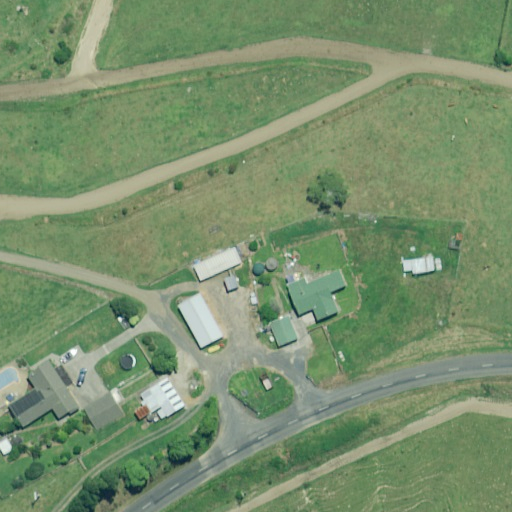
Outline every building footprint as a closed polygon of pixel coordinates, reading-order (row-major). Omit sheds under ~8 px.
[(284,244),(271,247),(273,256),(286,253),(284,244)] [(243,263),(236,248),(195,266),(202,281),(243,263)] [(435,272),(434,258),(413,260),(414,274),(435,272)] [(239,279),(236,270),(224,276),(227,284),(239,279)] [(285,278),(289,286),(300,314),(315,309),(319,320),(339,312),(331,293),(345,287),(339,271),(308,284),(306,280),(302,271),(285,278)] [(224,337),(202,295),(180,306),(202,348),(224,337)] [(299,339),(290,318),(271,325),(280,347),(299,339)] [(79,407),(51,363),(29,376),(37,388),(9,406),(23,427),(53,408),(60,419),(79,407)] [(186,407),(169,379),(143,395),(153,412),(158,410),(164,420),(186,407)] [(123,415),(110,393),(84,408),(97,430),(123,415)] [(14,450),(8,439),(0,444),(0,447),(5,456),(14,450)]
